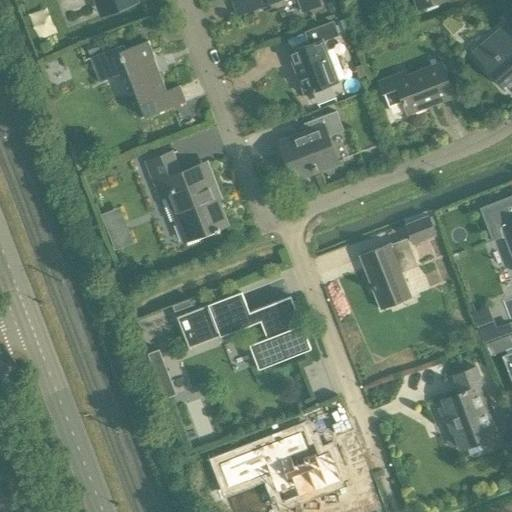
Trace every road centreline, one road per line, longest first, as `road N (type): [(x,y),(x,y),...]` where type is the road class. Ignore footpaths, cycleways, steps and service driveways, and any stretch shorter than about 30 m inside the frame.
road 1 (residential): [(391,499),(289,219)]
road 2 (tertiary): [(102,511),(0,241)]
road 3 (residential): [(183,0),(253,198),(289,219)]
road 4 (residential): [(289,219),(511,124)]
